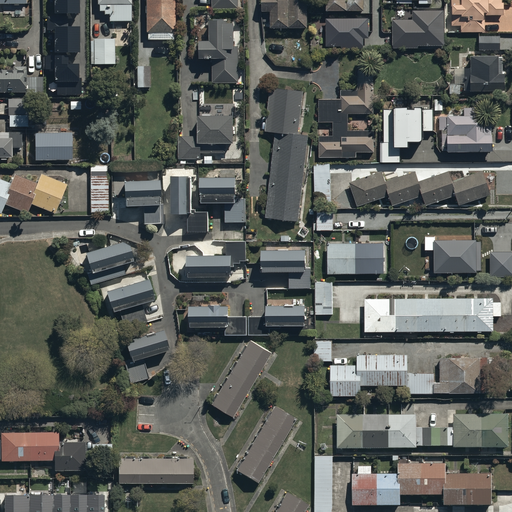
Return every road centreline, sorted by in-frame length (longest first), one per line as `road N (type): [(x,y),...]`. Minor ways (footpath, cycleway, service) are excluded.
road 1 (residential): [(169,315),(159,252),(143,235),(92,224),(0,227)]
road 2 (residential): [(171,406),(209,453),(222,511)]
